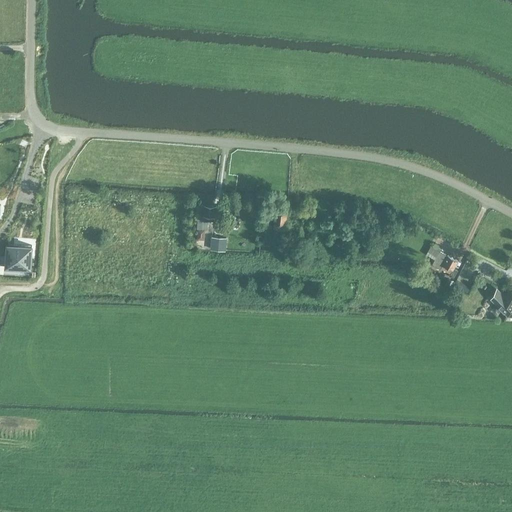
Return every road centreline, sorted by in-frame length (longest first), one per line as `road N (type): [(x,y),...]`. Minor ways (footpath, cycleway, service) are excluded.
road 1 (unclassified): [(511,213),(408,164),(42,125),(30,102),(31,0)]
road 2 (unknown): [(0,284),(55,280),(59,177),(73,132)]
